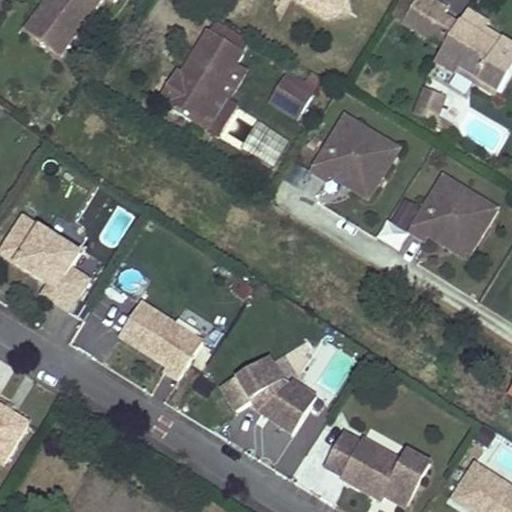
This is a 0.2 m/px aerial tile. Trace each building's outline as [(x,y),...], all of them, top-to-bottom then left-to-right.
[(62,58),(103,0),(110,0),(114,3),(115,0),(51,0),(49,5),(52,7),(49,12),(45,9),(27,34),(62,58)] [(299,0),(333,22),(355,16),(351,0),(339,0),(337,7),(325,0),(299,0)] [(418,0),(396,0),(388,14),(404,24),(414,7),(418,0)] [(418,0),(414,7),(404,24),(429,39),(431,37),(446,13),(448,9),(434,0),(418,0)] [(492,22),(471,9),(462,24),(483,37),(487,29),(492,22)] [(446,13),(431,37),(448,48),(462,24),(446,13)] [(217,16),(208,32),(244,53),(253,38),(217,16)] [(448,48),(438,63),(457,76),(461,68),(500,93),(511,73),(511,45),(505,41),(501,48),(483,37),(462,24),(448,48)] [(505,41),(487,29),(483,37),(501,48),(505,41)] [(173,80),(160,101),(201,125),(220,93),(244,53),(208,32),(182,73),(177,83),(173,80)] [(461,68),(457,76),(496,99),(500,93),(461,68)] [(177,83),(182,73),(178,70),(173,80),(177,83)] [(307,85),(290,73),(286,79),(304,91),(307,85)] [(324,81),(314,75),(307,85),(318,91),(324,81)] [(286,79),(274,97),(302,115),(314,97),(318,91),(307,85),(304,91),(286,79)] [(220,93),(201,125),(220,137),(240,105),(220,93)] [(416,116),(435,123),(444,100),(425,93),(416,116)] [(274,97),(269,105),(297,123),(302,115),(274,97)] [(279,165),(291,135),(236,113),(224,143),(279,165)] [(388,145),(346,119),(312,174),(327,184),(330,179),(344,187),(347,182),(353,186),(355,194),(369,202),(390,168),(378,161),(388,145)] [(400,152),(388,145),(378,161),(390,168),(400,152)] [(486,204),(443,178),(409,234),(424,243),(428,238),(441,246),(444,241),(450,245),(452,253),(466,261),(487,227),(476,220),(486,204)] [(344,187),(355,194),(353,186),(347,182),(344,187)] [(497,211),(486,204),(476,220),(487,227),(497,211)] [(83,257),(24,222),(1,259),(51,289),(45,299),(72,315),(91,283),(73,272),(83,257)] [(207,345),(145,305),(124,339),(171,369),(167,374),(182,383),(207,345)] [(286,384),(272,361),(225,389),(239,414),(256,404),(262,414),(297,436),(320,400),(295,384),(292,388),(286,384)] [(0,467),(3,469),(28,427),(0,409),(0,467)] [(236,442),(275,465),(291,438),(252,415),(236,442)] [(408,465),(367,442),(345,480),(386,504),(389,499),(408,511),(434,466),(414,455),(408,465)] [(511,511),(511,487),(479,467),(456,502),(471,511),(511,511)]
